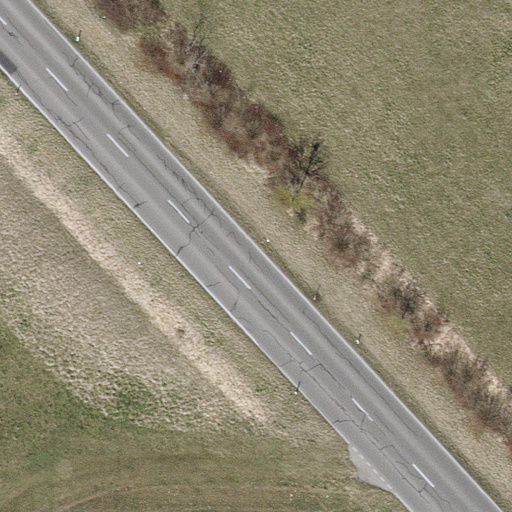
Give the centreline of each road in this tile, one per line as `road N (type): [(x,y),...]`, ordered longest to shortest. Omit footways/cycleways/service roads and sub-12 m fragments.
road 1 (primary): [(464,511),(0,6)]
road 2 (track): [(434,479),(113,467),(31,491),(7,511)]
